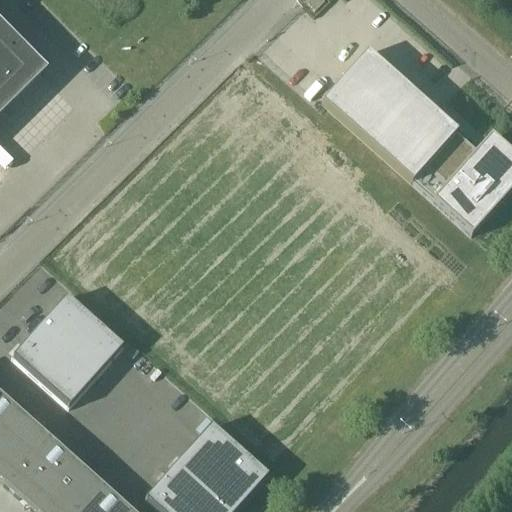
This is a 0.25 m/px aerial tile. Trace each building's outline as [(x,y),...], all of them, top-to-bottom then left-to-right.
[(323,5),(318,0),(312,0),(306,6),(314,14),(323,5)] [(0,113),(11,103),(4,97),(5,96),(35,66),(0,30),(0,113)] [(366,57),(321,107),(470,240),(511,193),(511,158),(502,149),(490,139),(476,155),(410,97),(366,57)] [(10,362),(67,413),(122,352),(65,301),(10,362)] [(0,400),(0,442),(21,419),(0,400)] [(21,419),(0,442),(0,486),(5,490),(48,443),(21,419)] [(152,511),(237,511),(266,480),(210,430),(143,504),(152,511)] [(48,443),(5,490),(29,511),(33,511),(74,467),(48,443)] [(74,467),(33,511),(82,511),(101,491),(74,467)] [(125,511),(101,491),(82,511),(125,511)]
